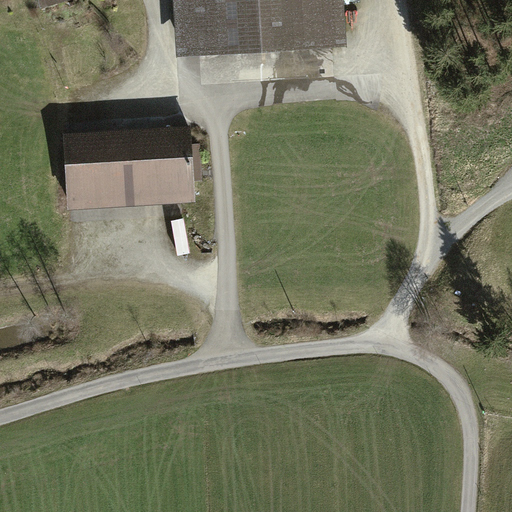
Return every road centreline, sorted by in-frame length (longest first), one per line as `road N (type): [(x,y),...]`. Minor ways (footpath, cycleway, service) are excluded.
road 1 (unclassified): [(0,418),(118,381),(236,358),(383,345),(421,358),(469,410),(469,511)]
road 2 (track): [(383,345),(429,261),(428,182),(407,89),(399,0)]
road 3 (track): [(0,287),(115,261),(169,260),(231,302)]
